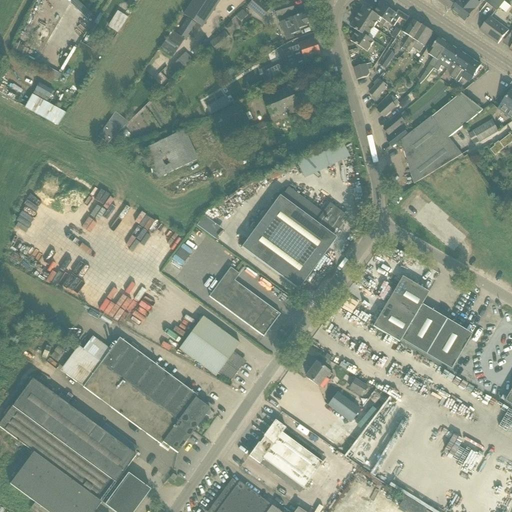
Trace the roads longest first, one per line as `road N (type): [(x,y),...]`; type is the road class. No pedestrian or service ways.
road 1 (unclassified): [(176,511),(375,217)]
road 2 (unclassified): [(375,217),(375,177),(331,24),(336,0)]
road 3 (unclassified): [(511,295),(375,217)]
